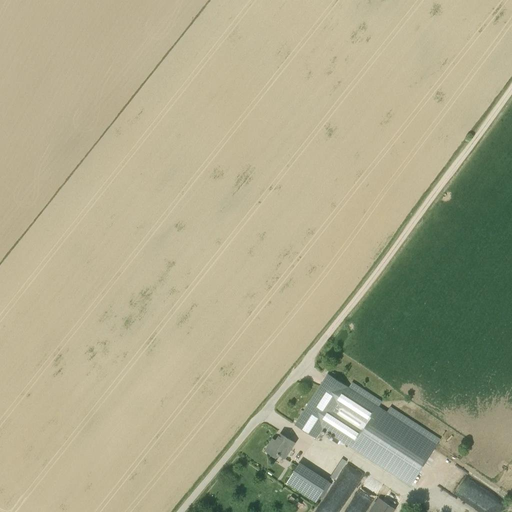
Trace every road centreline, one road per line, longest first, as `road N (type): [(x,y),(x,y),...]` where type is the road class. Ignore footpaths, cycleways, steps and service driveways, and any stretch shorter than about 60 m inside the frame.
road 1 (track): [(511,88),(327,334)]
road 2 (unclassified): [(327,334),(180,511)]
